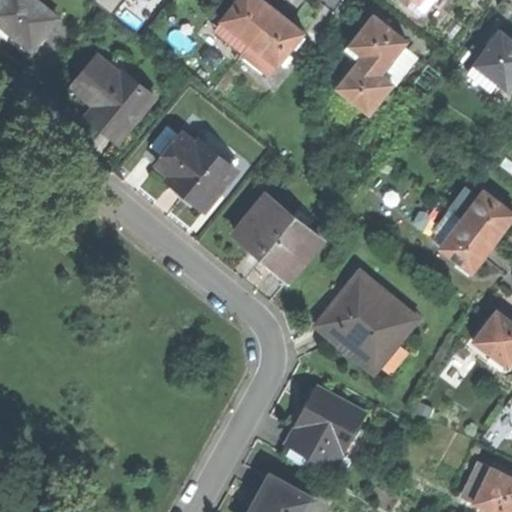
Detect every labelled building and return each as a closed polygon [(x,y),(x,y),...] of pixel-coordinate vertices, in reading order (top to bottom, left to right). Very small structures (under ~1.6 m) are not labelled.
[(0,23),(14,35),(33,50),(59,18),(36,0),(2,0),(0,3),(0,23)] [(92,0),(92,1),(111,16),(124,0),(92,0)] [(220,35),(242,53),(276,10),(263,0),(242,0),(239,4),(237,2),(222,21),(228,25),(220,35)] [(418,0),(418,1),(416,0),(403,0),(420,13),(429,0),(418,0)] [(287,19),(276,10),(242,53),(263,70),(271,59),(278,65),(293,47),(291,45),(302,31),(287,19)] [(352,99),(370,113),(413,60),(400,50),(408,41),(389,27),(387,29),(373,17),(358,36),(348,48),(361,59),(342,83),(356,94),(352,99)] [(214,31),(220,35),(228,25),(222,21),(214,31)] [(490,45),(475,64),(493,78),(509,90),(511,86),(511,39),(503,32),(492,47),(490,45)] [(104,129),(118,140),(155,96),(124,71),(121,75),(98,56),(72,88),(95,107),(88,115),(104,129)] [(493,78),(475,64),(468,74),(486,88),(493,78)] [(189,196),(205,209),(237,170),(201,140),(197,145),(184,134),(159,165),(172,175),(169,179),(189,196)] [(451,211),(495,243),(505,230),(511,220),(511,214),(500,205),(501,204),(484,191),(479,198),(468,189),(451,211)] [(264,258),(290,279),(321,240),(268,196),(236,235),(264,258)] [(495,243),(451,211),(435,232),(446,240),(441,248),(459,261),(460,259),(475,270),(486,255),(495,243)] [(340,345),(374,372),(418,318),(361,271),(317,325),(340,345)] [(496,313),(476,340),(491,351),(487,356),(506,370),(511,361),(511,321),(511,322),(510,324),(496,313)] [(319,458),(334,466),(363,413),(319,389),(307,410),(290,442),(292,443),(285,456),(312,471),(319,458)] [(479,462),(466,490),(478,496),(475,502),(492,510),(490,511),(511,511),(511,471),(494,462),(491,468),(479,462)] [(251,511),(308,511),(315,500),(271,476),(258,501),(251,511)]
